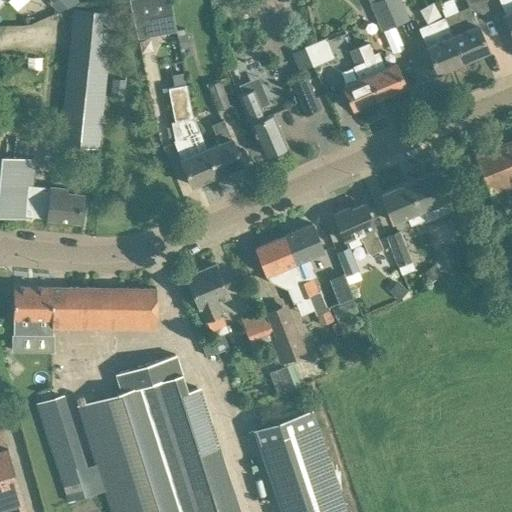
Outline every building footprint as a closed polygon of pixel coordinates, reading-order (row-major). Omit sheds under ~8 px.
[(47,0),(49,2),(57,12),(80,3),(77,0),(47,0)] [(175,30),(168,0),(129,0),(137,38),(175,30)] [(394,24),(384,0),(368,0),(381,29),(394,24)] [(400,0),(384,0),(394,24),(408,18),(400,0)] [(456,11),(443,17),(451,36),(462,62),(488,50),(481,32),(477,24),(469,6),(456,11)] [(73,9),(59,141),(97,145),(111,13),(73,9)] [(511,9),(503,14),(511,34),(511,9)] [(431,23),(418,28),(429,54),(437,73),(462,62),(451,36),(443,17),(431,23)] [(184,28),(175,30),(178,48),(188,46),(184,28)] [(315,42),(304,46),(304,47),(313,68),(324,63),(315,42)] [(366,43),(356,47),(363,62),(368,75),(378,98),(406,86),(395,62),(384,68),(377,52),(370,55),(366,43)] [(363,62),(356,47),(349,50),(355,66),(353,67),(358,79),(343,86),(353,109),(378,98),(368,75),(363,62)] [(305,78),(292,84),(305,115),(319,109),(305,78)] [(229,106),(219,80),(206,85),(216,111),(229,106)] [(206,150),(193,117),(181,84),(164,90),(175,124),(178,124),(183,137),(173,141),(191,185),(216,175),(206,150)] [(253,89),(242,94),(239,96),(264,155),(287,145),(273,114),(266,118),(253,89)] [(219,144),(206,150),(216,175),(242,164),(224,121),(211,126),(219,144)] [(511,139),(474,155),(493,202),(511,194),(511,139)] [(0,156),(0,213),(28,216),(80,222),(83,195),(65,193),(66,189),(36,186),(35,200),(29,200),(33,160),(0,156)] [(435,172),(408,183),(423,221),(437,215),(433,205),(446,199),(435,172)] [(423,221),(408,183),(382,194),(393,222),(407,216),(411,226),(423,221)] [(334,214),(341,233),(345,241),(359,235),(361,242),(363,241),(369,255),(384,249),(365,204),(350,210),(349,208),(334,214)] [(447,212),(459,241),(473,236),(461,206),(447,212)] [(312,223),(283,235),(295,264),(324,252),(312,223)] [(386,237),(398,267),(402,275),(415,270),(411,261),(412,261),(400,232),(386,237)] [(283,235),(255,247),(263,265),(267,276),(268,275),(272,283),(287,289),(293,303),(296,301),(308,296),(303,283),(295,264),(283,235)] [(349,249),(336,254),(345,276),(358,271),(349,249)] [(207,322),(211,332),(225,326),(221,316),(223,316),(217,302),(229,297),(215,264),(186,276),(199,309),(200,308),(205,323),(207,322)] [(348,283),(345,276),(332,281),(341,303),(354,298),(348,283)] [(316,278),(303,283),(308,296),(321,291),(316,278)] [(13,306),(12,334),(52,335),(53,327),(55,327),(55,322),(55,287),(13,286),(13,306)] [(55,287),(55,322),(156,323),(156,308),(156,288),(55,287)] [(284,306),(267,312),(276,333),(268,336),(279,364),(303,355),(284,306)] [(328,311),(316,316),(320,325),(332,321),(328,311)] [(242,322),(250,341),(273,332),(265,313),(242,322)] [(121,391),(76,406),(95,463),(104,490),(110,511),(236,511),(196,386),(185,389),(174,354),(115,373),(121,391)] [(64,394),(36,403),(68,501),(101,491),(104,490),(95,463),(87,466),(64,394)] [(253,429),(280,511),(346,511),(312,410),(253,429)] [(19,511),(18,505),(23,503),(7,446),(6,446),(0,426),(0,511),(19,511)]
